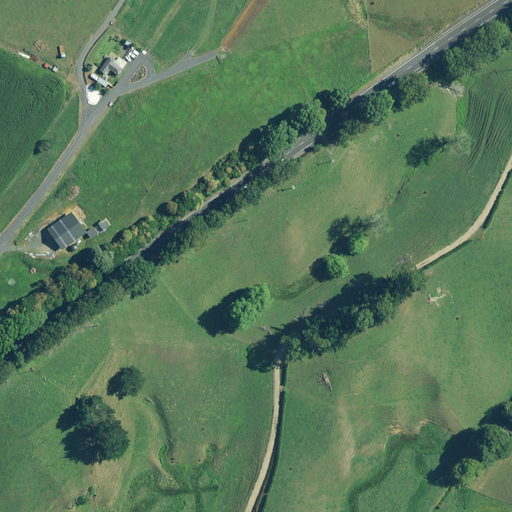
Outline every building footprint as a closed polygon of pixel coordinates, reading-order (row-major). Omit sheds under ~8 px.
[(166,0),(137,45),(142,48),(174,0),(166,0)] [(203,12),(198,9),(192,18),(197,21),(203,12)] [(117,61),(111,56),(101,71),(106,74),(108,70),(118,77),(128,63),(120,57),(117,61)] [(109,83),(101,77),(98,81),(106,87),(109,83)] [(51,197),(46,203),(50,206),(55,201),(51,197)]
